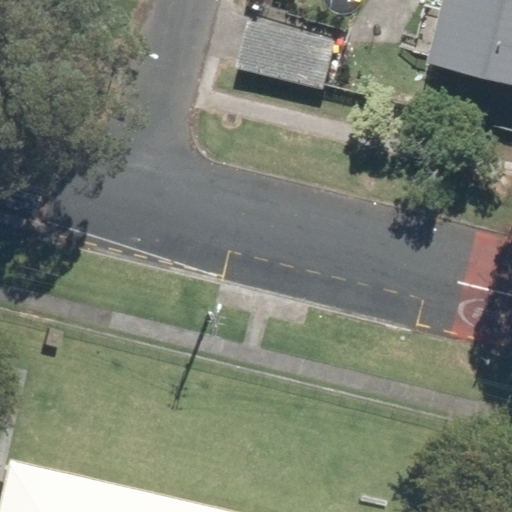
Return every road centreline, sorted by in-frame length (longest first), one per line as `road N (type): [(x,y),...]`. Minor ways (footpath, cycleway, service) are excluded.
road 1 (tertiary): [(138,188),(511,279)]
road 2 (residential): [(184,0),(138,188)]
road 3 (tertiary): [(0,156),(138,188)]
